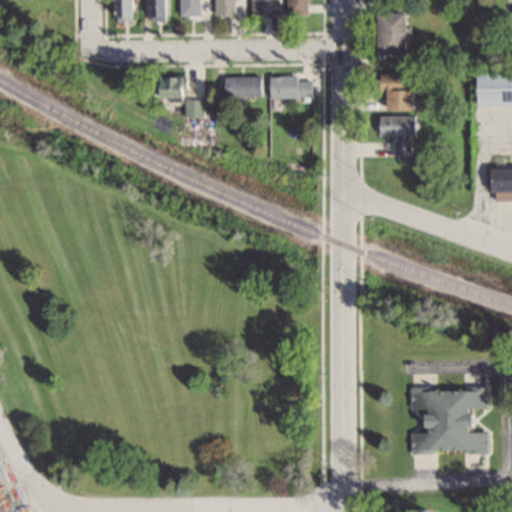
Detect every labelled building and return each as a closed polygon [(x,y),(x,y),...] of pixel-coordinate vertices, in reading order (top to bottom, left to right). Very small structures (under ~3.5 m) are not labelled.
[(139,0),(118,0),(118,20),(140,20),(139,0)] [(152,0),(152,18),(170,18),(170,0),(152,0)] [(202,15),(201,0),(181,0),(181,15),(202,15)] [(216,0),(217,14),(237,14),(237,0),(216,0)] [(252,0),(252,14),(281,14),(281,0),(252,0)] [(310,0),(289,0),(290,14),(310,14),(310,0)] [(412,12),(384,12),(384,54),(412,54),(412,12)] [(511,71),(481,72),(482,104),(511,103),(511,71)] [(390,93),(390,110),(419,110),(419,74),(384,74),(384,93),(390,93)] [(188,75),(164,78),(167,97),(190,94),(188,75)] [(264,76),(225,76),(225,96),(264,96),(264,76)] [(272,76),(272,97),(314,97),(314,76),(272,76)] [(206,99),(186,99),(186,115),(206,115),(206,99)] [(214,103),(214,122),(231,122),(231,103),(214,103)] [(419,135),(419,115),(380,115),(380,135),(419,135)] [(411,155),(411,142),(396,142),(396,155),(411,155)] [(511,166),(495,167),(494,199),(511,199),(511,166)] [(489,453),(490,430),(480,430),(481,408),(489,408),(489,388),(411,387),(411,408),(431,409),(431,432),(411,432),(411,452),(489,453)]
